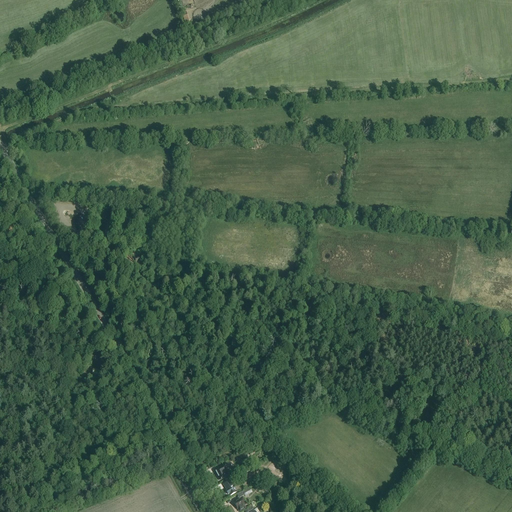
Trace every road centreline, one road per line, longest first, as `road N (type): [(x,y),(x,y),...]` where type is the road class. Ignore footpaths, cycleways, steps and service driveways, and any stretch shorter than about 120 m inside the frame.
road 1 (track): [(511,78),(90,110),(1,146)]
road 2 (track): [(75,302),(109,277),(511,403)]
road 3 (tertiary): [(217,511),(0,143)]
road 4 (track): [(0,142),(6,126),(318,0)]
road 5 (track): [(0,111),(280,0)]
